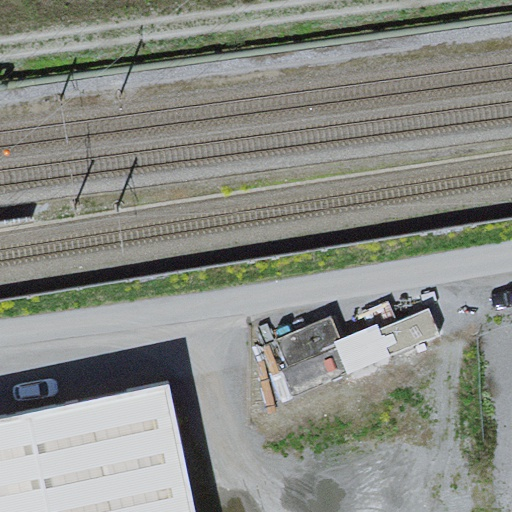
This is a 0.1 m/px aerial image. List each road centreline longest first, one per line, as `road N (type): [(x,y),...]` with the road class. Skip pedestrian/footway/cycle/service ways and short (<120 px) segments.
road 1 (unclassified): [(0,335),(511,256)]
road 2 (track): [(0,53),(395,0)]
